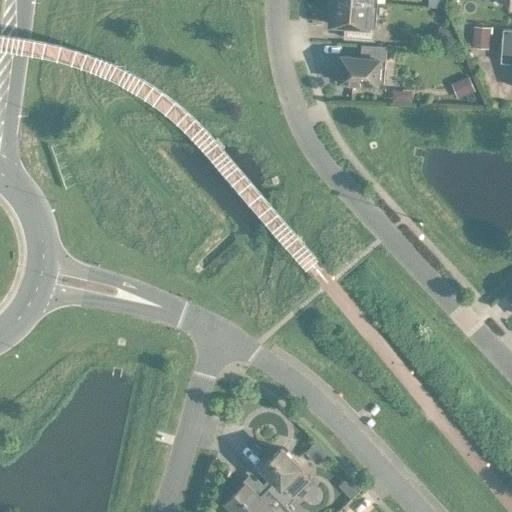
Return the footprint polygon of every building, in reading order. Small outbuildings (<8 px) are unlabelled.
[(376,3),(334,0),(331,0),(329,25),(345,26),(344,38),(373,40),(376,3)] [(455,33),(440,25),(433,39),(448,47),(455,33)] [(474,26),(473,47),(488,48),(489,27),(474,26)] [(511,30),(503,29),(500,63),(511,63),(511,30)] [(338,81),(377,84),(377,82),(383,83),(386,47),(361,45),(360,57),(340,56),(338,81)] [(468,76),(451,83),(458,98),(474,91),(468,76)] [(315,442),(305,452),(317,464),(327,454),(315,442)] [(276,479),(267,488),(285,506),(295,497),(292,495),(310,477),(281,448),(263,466),(276,479)] [(291,511),(285,506),(267,488),(258,497),(245,484),(227,502),(229,503),(225,507),(230,511),(291,511)]
